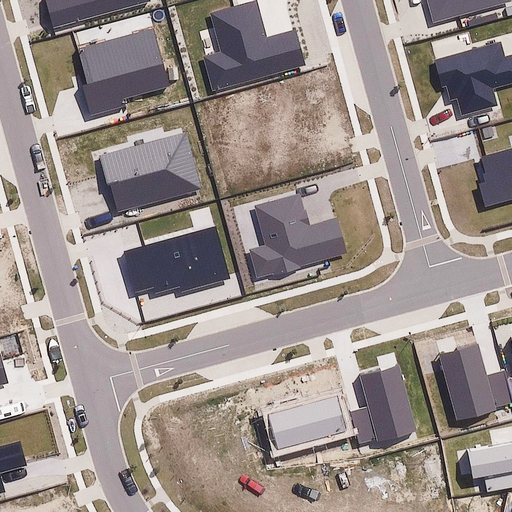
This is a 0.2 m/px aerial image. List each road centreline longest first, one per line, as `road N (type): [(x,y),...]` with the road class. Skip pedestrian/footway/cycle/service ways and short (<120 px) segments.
road 1 (residential): [(434,285),(88,383)]
road 2 (residential): [(88,383),(0,58)]
road 3 (residential): [(434,285),(357,0)]
road 4 (residential): [(130,511),(88,383)]
